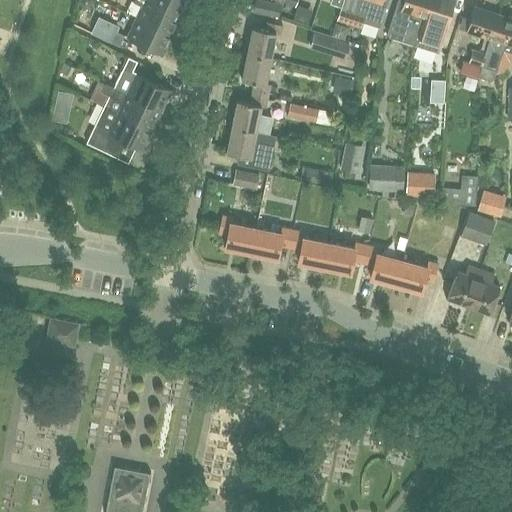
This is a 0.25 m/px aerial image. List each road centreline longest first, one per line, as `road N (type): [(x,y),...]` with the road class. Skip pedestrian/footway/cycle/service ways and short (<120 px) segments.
road 1 (tertiary): [(511,386),(321,309),(171,277)]
road 2 (residential): [(171,277),(226,0)]
road 3 (tertiary): [(171,277),(0,248)]
